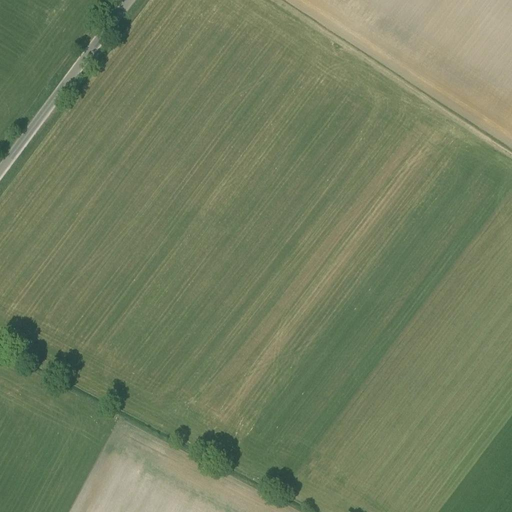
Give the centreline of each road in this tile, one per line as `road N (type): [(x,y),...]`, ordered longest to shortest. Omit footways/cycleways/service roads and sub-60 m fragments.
road 1 (unknown): [(511,156),(274,0)]
road 2 (unclassified): [(0,172),(130,0)]
